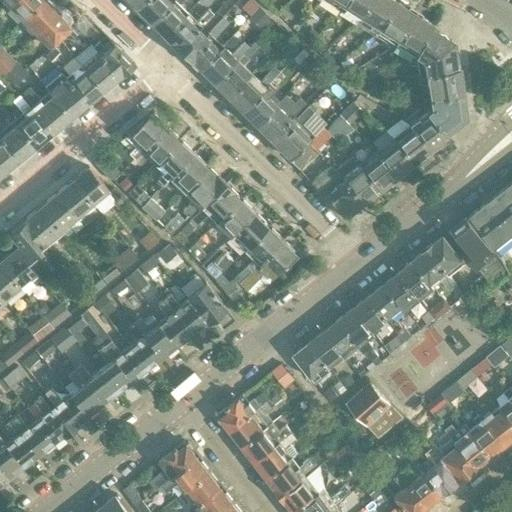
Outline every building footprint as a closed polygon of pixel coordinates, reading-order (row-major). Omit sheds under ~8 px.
[(12,0),(7,6),(20,20),(39,0),(12,0)] [(39,0),(20,20),(34,33),(55,12),(52,9),(52,5),(46,0),(39,0)] [(126,0),(135,8),(143,0),(126,0)] [(143,0),(135,8),(146,19),(149,22),(150,21),(170,0),(143,0)] [(170,0),(150,21),(149,22),(152,25),(163,36),(186,12),(178,4),(181,0),(182,1),(182,0),(170,0)] [(343,0),(340,6),(358,18),(369,0),(343,0)] [(369,0),(358,18),(377,30),(395,0),(369,0)] [(377,30),(395,42),(414,12),(395,0),(377,30)] [(186,12),(163,36),(174,46),(180,53),(181,51),(204,29),(201,26),(214,13),(208,7),(195,20),(186,12)] [(55,12),(34,33),(48,47),(69,26),(55,12)] [(395,42),(413,53),(432,23),(414,12),(395,42)] [(204,29),(181,51),(180,53),(187,59),(194,67),(198,70),(199,69),(222,45),(221,45),(221,46),(213,38),(228,22),(222,16),(207,32),(204,29)] [(83,18),(75,27),(86,38),(95,30),(83,18)] [(421,58),(424,72),(458,67),(458,66),(457,66),(453,41),(431,27),(433,24),(432,23),(413,53),(421,58)] [(110,40),(96,51),(117,76),(120,73),(121,74),(134,64),(110,40)] [(222,45),(199,69),(202,72),(201,73),(208,81),(210,79),(213,83),(236,59),(248,46),(242,40),(230,53),(222,45)] [(236,59),(213,83),(216,86),(215,87),(223,95),(224,94),(227,97),(249,73),(242,65),(255,53),(248,46),(236,59)] [(96,51),(80,64),(100,90),(117,76),(96,51)] [(5,62),(0,67),(0,74),(1,76),(15,61),(11,57),(5,62)] [(80,64),(64,78),(85,103),(100,90),(80,64)] [(273,65),(257,80),(249,73),(227,97),(230,99),(229,101),(236,108),(238,107),(241,110),(268,82),(279,71),(273,65)] [(424,72),(428,97),(462,91),(458,67),(424,72)] [(64,78),(48,91),(69,116),(85,103),(64,78)] [(244,114),(243,115),(251,123),(252,122),(254,124),(277,100),(269,92),(274,88),(268,82),(241,110),(244,114)] [(48,91),(30,106),(51,131),(69,116),(48,91)] [(424,109),(425,110),(446,137),(447,137),(444,134),(465,117),(461,92),(462,92),(462,91),(428,97),(429,105),(424,109)] [(30,106),(29,107),(19,94),(11,101),(21,113),(12,121),(33,146),(51,131),(30,106)] [(299,97),(286,109),(277,100),(254,124),(257,126),(256,127),(265,136),(266,135),(269,138),(292,115),(304,102),(299,97)] [(312,135),(301,124),(312,113),(313,111),(307,105),(295,117),(292,115),(269,138),(272,141),(276,145),(275,146),(284,155),(285,154),(289,157),(306,141),(312,135)] [(425,110),(409,123),(430,150),(446,137),(425,110)] [(134,157),(141,150),(164,127),(149,112),(124,134),(135,144),(128,151),(134,157)] [(12,121),(3,128),(0,124),(0,138),(17,159),(33,146),(12,121)] [(409,123),(392,136),(413,163),(430,150),(409,123)] [(178,140),(164,127),(141,150),(134,157),(140,162),(146,155),(155,164),(178,140)] [(392,136),(375,149),(396,176),(413,163),(392,136)] [(0,171),(1,173),(17,159),(0,138),(0,171)] [(155,164),(164,172),(157,180),(162,185),(163,183),(192,154),(178,140),(155,164)] [(290,161),(299,171),(318,152),(306,141),(289,157),(291,159),(290,161)] [(375,149),(358,162),(379,189),(396,176),(375,149)] [(192,154),(163,183),(170,190),(176,184),(183,191),(207,167),(206,165),(205,166),(192,154)] [(341,176),(342,176),(362,202),(379,189),(358,162),(352,155),(334,169),(341,176)] [(86,165),(70,179),(92,204),(108,191),(86,165)] [(362,202),(342,176),(341,176),(334,169),(332,166),(313,181),(321,192),(323,190),(333,204),(335,202),(345,216),(362,202)] [(198,205),(199,207),(223,182),(207,167),(183,191),(192,200),(182,210),(187,216),(198,205)] [(70,179),(54,192),(77,217),(92,204),(70,179)] [(239,198),(223,182),(199,207),(200,208),(188,221),(194,227),(206,214),(215,222),(239,198)] [(511,190),(508,185),(489,199),(504,218),(511,212),(511,190)] [(54,192),(39,205),(61,230),(77,217),(54,192)] [(215,222),(229,236),(252,213),(244,205),(245,204),(239,198),(215,222)] [(469,215),(484,234),(504,218),(489,199),(469,215)] [(39,205),(23,218),(45,244),(61,230),(39,205)] [(183,220),(177,213),(164,227),(170,233),(183,220)] [(229,236),(243,250),(266,227),(252,213),(229,236)] [(474,254),(470,257),(494,285),(510,271),(497,250),(467,217),(452,228),(474,254)] [(17,244),(14,247),(25,261),(45,244),(23,218),(7,231),(17,244)] [(511,229),(504,218),(484,234),(500,254),(511,244),(511,229)] [(281,241),(266,227),(243,250),(251,258),(249,261),(250,261),(246,265),(251,270),(281,241)] [(443,235),(428,247),(449,274),(465,262),(443,235)] [(295,255),(281,241),(251,270),(239,282),(247,290),(260,278),(257,275),(263,269),(269,276),(295,255)] [(14,247),(0,258),(0,263),(19,286),(35,273),(25,261),(14,247)] [(434,286),(442,280),(449,289),(457,284),(449,274),(428,247),(413,259),(414,260),(434,286)] [(414,260),(399,271),(420,298),(434,286),(414,260)] [(0,263),(0,295),(3,299),(4,300),(19,286),(0,263)] [(246,265),(234,277),(239,282),(251,270),(246,265)] [(399,271),(384,283),(389,289),(404,310),(420,298),(399,271)] [(185,297),(187,300),(206,324),(205,324),(206,325),(226,310),(205,282),(185,297)] [(369,295),(389,322),(390,321),(398,332),(405,341),(412,336),(405,326),(404,327),(395,317),(404,310),(389,289),(384,283),(369,295)] [(169,294),(163,299),(191,335),(205,324),(206,324),(187,300),(179,306),(169,294)] [(369,295),(354,306),(374,333),(389,322),(369,295)] [(166,316),(158,323),(176,347),(191,335),(163,299),(156,304),(166,316)] [(339,318),(359,345),(376,366),(381,361),(377,356),(378,356),(372,348),(374,347),(368,338),(374,333),(354,306),(339,318)] [(133,322),(161,359),(176,347),(158,323),(151,315),(143,322),(140,317),(133,322)] [(339,318),(324,330),(344,356),(359,345),(339,318)] [(136,340),(128,346),(146,370),(161,359),(133,322),(127,328),(136,340)] [(324,330),(309,341),(330,368),(344,356),(324,330)] [(405,341),(398,332),(383,344),(389,353),(405,341)] [(511,336),(502,344),(508,352),(511,349),(511,336)] [(110,341),(103,346),(131,382),(146,370),(128,346),(120,353),(110,341)] [(330,368),(309,341),(293,353),(314,380),(330,368)] [(494,364),(496,366),(510,354),(508,352),(502,344),(488,355),(494,364)] [(106,363),(98,370),(117,394),(131,382),(103,346),(97,351),(106,363)] [(474,366),(481,374),(494,364),(488,355),(474,366)] [(80,364),(74,369),(102,405),(117,394),(98,370),(90,376),(80,364)] [(456,380),(463,389),(481,375),(481,374),(474,366),(456,380)] [(77,387),(68,393),(87,417),(102,405),(74,369),(67,374),(77,387)] [(442,391),(449,400),(463,389),(456,380),(442,391)] [(370,381),(346,402),(368,425),(379,437),(403,416),(390,403),(370,381)] [(53,405),(51,407),(70,430),(87,417),(68,393),(60,400),(51,387),(44,393),(53,405)] [(262,392),(249,402),(242,394),(218,413),(221,416),(219,417),(229,430),(255,410),(261,405),(268,400),(262,392)] [(511,395),(500,405),(511,420),(511,395)] [(42,414),(34,420),(52,444),(70,430),(51,407),(49,408),(40,396),(33,401),(42,414)] [(268,400),(261,405),(267,412),(273,407),(268,400)] [(511,420),(500,405),(491,412),(484,403),(478,407),(481,412),(485,417),(506,443),(511,438),(511,420)] [(241,446),(267,426),(255,410),(229,430),(241,446)] [(506,443),(485,417),(481,412),(473,419),(477,424),(470,429),(491,455),(506,443)] [(16,414),(10,420),(38,456),(52,444),(34,420),(26,427),(16,414)] [(13,437),(4,444),(23,467),(38,456),(10,420),(3,425),(13,437)] [(272,421),(267,426),(241,446),(253,462),(292,432),(286,425),(279,430),(272,421)] [(470,429),(455,441),(476,468),(480,464),(491,455),(470,429)] [(291,457),(286,450),(287,449),(285,447),(297,438),(292,432),(253,462),(265,477),(291,457)] [(160,459),(166,468),(150,480),(156,488),(161,484),(172,475),(198,455),(187,442),(186,443),(184,440),(160,459)] [(455,441),(439,454),(462,479),(476,468),(455,441)] [(0,468),(8,479),(23,467),(4,444),(0,446),(0,468)] [(433,463),(424,470),(443,494),(462,479),(439,454),(431,446),(424,452),(433,463)] [(198,455),(172,475),(161,484),(166,491),(178,482),(184,491),(210,471),(198,455)] [(265,477),(278,493),(279,495),(305,474),(304,473),(317,463),(311,455),(303,461),(304,462),(299,466),(291,457),(265,477)] [(420,511),(428,506),(401,471),(395,464),(388,469),(394,477),(403,488),(395,494),(408,511),(420,511)] [(408,465),(401,471),(428,506),(443,494),(424,470),(416,476),(408,465)] [(279,495),(292,511),(293,511),(319,492),(325,487),(319,467),(307,476),(305,474),(279,495)] [(184,491),(196,507),(222,486),(210,471),(184,491)] [(196,507),(200,511),(221,511),(234,502),(222,486),(196,507)] [(325,487),(319,492),(293,511),(324,511),(343,497),(338,490),(331,496),(325,487)] [(100,506),(105,511),(130,511),(116,493),(100,506)] [(343,511),(342,511),(350,505),(349,504),(355,500),(350,494),(344,498),(343,497),(324,511),(343,511)] [(242,511),(234,502),(221,511),(242,511)]
